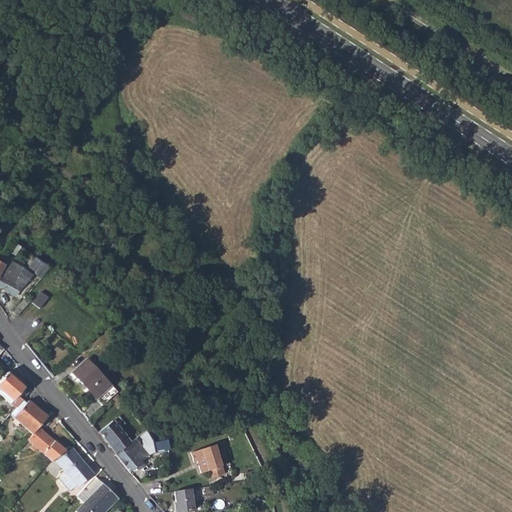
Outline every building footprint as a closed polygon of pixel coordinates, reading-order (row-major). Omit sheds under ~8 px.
[(25,268),(7,258),(3,266),(0,271),(0,282),(16,291),(21,294),(33,278),(23,272),(25,268)] [(36,273),(42,276),(49,265),(35,259),(31,267),(37,270),(36,273)] [(0,289),(13,297),(16,291),(0,282),(0,289)] [(47,299),(40,293),(31,304),(38,310),(47,299)] [(26,305),(22,301),(12,313),(16,316),(26,305)] [(101,405),(116,392),(103,378),(94,369),(86,360),(71,373),(101,405)] [(0,390),(12,401),(23,388),(6,373),(0,379),(0,390)] [(120,410),(126,405),(120,398),(118,395),(113,402),(114,403),(120,410)] [(9,415),(32,434),(38,427),(46,417),(28,401),(26,403),(23,399),(9,415)] [(111,422),(98,433),(116,454),(130,443),(111,422)] [(36,449),(51,461),(53,460),(65,450),(38,427),(32,434),(21,447),(26,452),(29,449),(33,453),(36,449)] [(130,443),(115,455),(129,473),(141,463),(140,462),(147,456),(134,439),(130,443)] [(154,454),(166,452),(166,441),(153,443),(152,443),(154,454)] [(213,444),(190,452),(193,461),(196,460),(200,472),(207,470),(210,477),(223,473),(213,444)] [(78,487),(92,474),(71,449),(56,462),(66,473),(76,485),(78,487)] [(60,478),(70,489),(76,485),(66,473),(60,478)] [(105,511),(118,499),(102,484),(76,511),(105,511)] [(212,496),(210,487),(202,488),(204,497),(212,496)] [(180,511),(193,510),(190,490),(173,492),(176,511),(180,511)]
